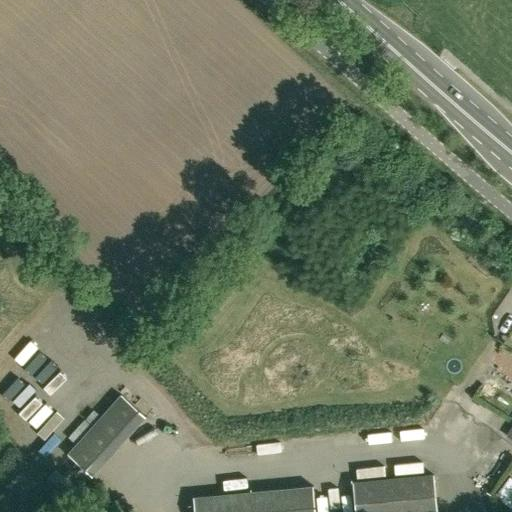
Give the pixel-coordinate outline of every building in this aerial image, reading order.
[(63,452),(89,475),(143,415),(117,392),(63,452)] [(403,435),(431,434),(431,426),(402,427),(403,435)] [(367,431),(367,439),(393,440),(393,431),(367,431)] [(375,465),(376,475),(396,474),(395,464),(375,465)] [(346,468),(313,471),(314,482),(338,480),(340,500),(348,499),(346,468)] [(437,511),(434,476),(353,484),(355,511),(437,511)] [(194,497),(195,511),(315,511),(313,486),(194,497)]
